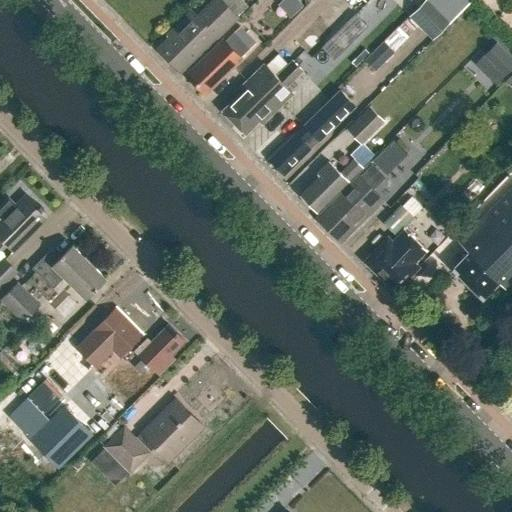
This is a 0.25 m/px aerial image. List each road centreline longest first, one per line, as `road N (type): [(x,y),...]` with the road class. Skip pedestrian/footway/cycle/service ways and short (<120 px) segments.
road 1 (secondary): [(511,471),(47,0)]
road 2 (residential): [(391,511),(0,117)]
